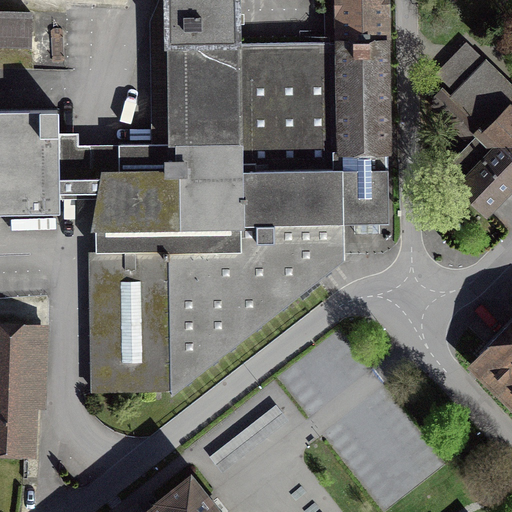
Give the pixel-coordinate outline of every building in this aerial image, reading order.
[(91,240),(95,393),(157,391),(175,391),(303,293),(344,262),(342,223),(368,223),(391,222),(387,0),(338,0),(338,6),(339,32),(339,42),(324,42),(239,43),(238,20),(238,0),(165,0),(165,10),(166,34),(168,143),(122,141),(122,147),(123,174),(112,176),(105,176),(95,220),(91,240)] [(30,16),(0,13),(0,48),(28,51),(30,16)] [(511,86),(469,45),(437,77),(453,92),(511,149),(511,86)] [(511,182),(511,149),(453,92),(438,108),(474,142),(445,172),(484,211),(511,182)] [(58,109),(0,110),(0,210),(45,210),(61,209),(59,141),(58,109)] [(511,320),(482,351),(478,355),(511,388),(511,320)] [(0,447),(26,449),(29,388),(42,389),(45,332),(0,329),(0,447)] [(266,408),(207,456),(221,473),(280,425),(266,408)] [(145,511),(217,511),(216,511),(202,493),(190,477),(145,511)]
